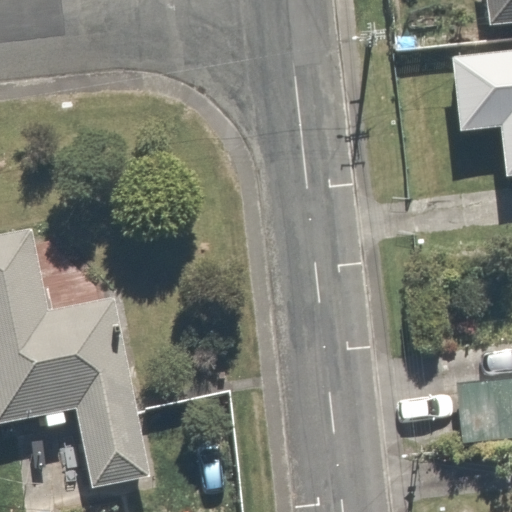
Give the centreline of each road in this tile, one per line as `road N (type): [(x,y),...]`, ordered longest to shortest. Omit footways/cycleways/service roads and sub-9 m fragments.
road 1 (residential): [(343,511),(287,3)]
road 2 (residential): [(0,35),(287,3)]
